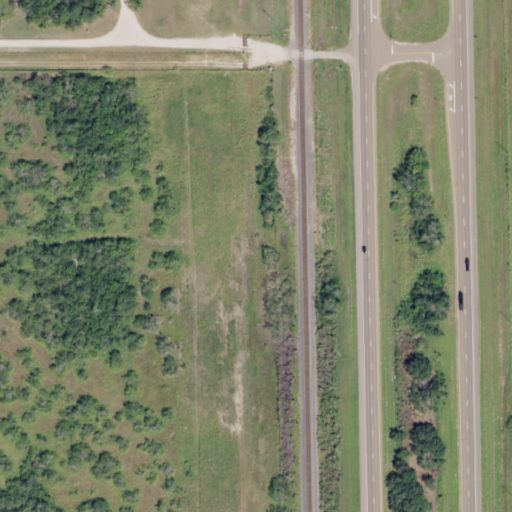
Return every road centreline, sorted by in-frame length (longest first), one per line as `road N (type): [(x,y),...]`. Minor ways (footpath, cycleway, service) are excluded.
road 1 (trunk): [(471,511),(459,0)]
road 2 (trunk): [(361,0),(373,511)]
road 3 (residential): [(460,51),(0,53)]
